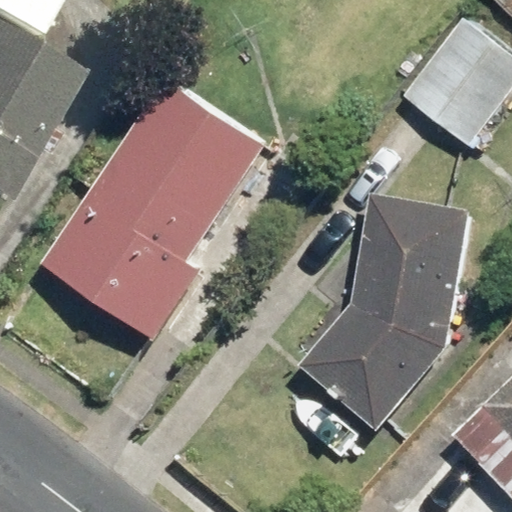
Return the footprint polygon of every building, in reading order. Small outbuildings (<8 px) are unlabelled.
[(0,0),(0,9),(45,36),(66,0),(0,0)] [(459,0),(366,0),(323,56),(380,101),(459,0)] [(511,113),(511,40),(476,15),(419,95),(490,145),(511,113)] [(0,195),(14,204),(86,74),(0,26),(0,195)] [(205,255),(282,141),(184,76),(62,258),(176,334),(222,266),(205,255)] [(318,358),(395,425),(465,344),(483,206),(387,193),(374,296),(318,358)] [(511,396),(474,433),(511,472),(511,396)]
